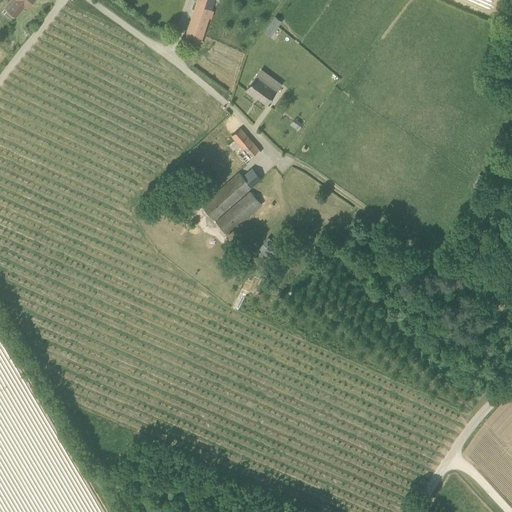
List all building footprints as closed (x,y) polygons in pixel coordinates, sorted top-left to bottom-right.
[(10,0),(5,7),(17,16),(26,5),(28,7),(33,0),(10,0)] [(201,43),(215,0),(197,0),(185,37),(201,43)] [(276,91),(257,76),(246,91),(253,96),(254,95),(267,104),(276,91)] [(232,136),(235,139),(228,145),(237,155),(238,154),(256,175),(260,171),(265,177),(275,169),(241,128),(232,136)] [(214,220),(252,186),(239,172),(202,206),(214,220)] [(227,235),(262,204),(250,191),(216,222),(227,235)]
